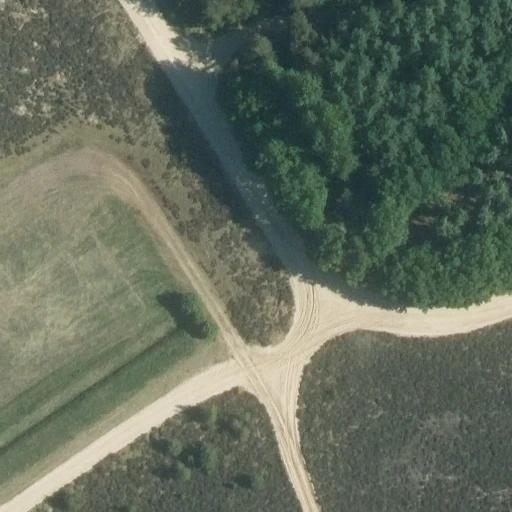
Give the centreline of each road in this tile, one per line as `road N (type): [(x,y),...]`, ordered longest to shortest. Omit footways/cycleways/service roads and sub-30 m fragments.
road 1 (track): [(312,511),(268,365),(296,349),(338,301),(295,259),(134,0)]
road 2 (track): [(180,73),(271,26),(475,0)]
road 3 (track): [(11,511),(192,392),(268,365)]
road 4 (track): [(511,302),(419,319),(338,301)]
